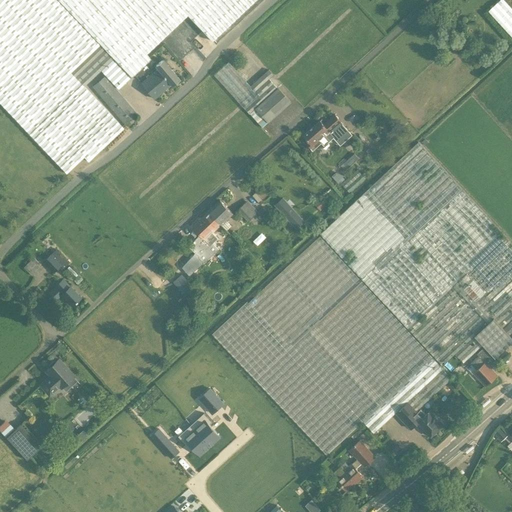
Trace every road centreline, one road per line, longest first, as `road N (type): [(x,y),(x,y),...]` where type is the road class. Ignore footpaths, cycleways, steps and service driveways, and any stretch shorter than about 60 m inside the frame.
road 1 (unclassified): [(57,339),(431,0)]
road 2 (unclassified): [(0,254),(197,79),(272,0)]
road 3 (secondary): [(375,511),(511,396)]
